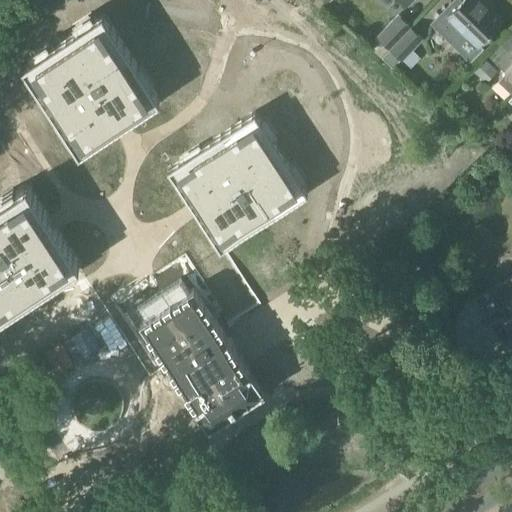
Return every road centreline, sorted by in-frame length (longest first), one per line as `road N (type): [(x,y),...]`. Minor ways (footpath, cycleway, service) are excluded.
road 1 (residential): [(481,479),(451,434),(433,366),(358,299),(325,291),(255,337)]
road 2 (residential): [(75,434),(112,437),(126,426),(132,400),(111,373),(94,370),(70,382)]
